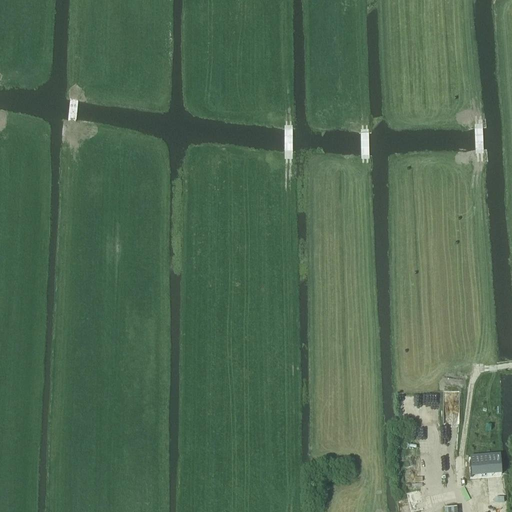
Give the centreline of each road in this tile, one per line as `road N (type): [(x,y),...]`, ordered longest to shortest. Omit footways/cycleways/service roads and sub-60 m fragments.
road 1 (track): [(288,152),(296,511)]
road 2 (track): [(283,0),(288,130)]
